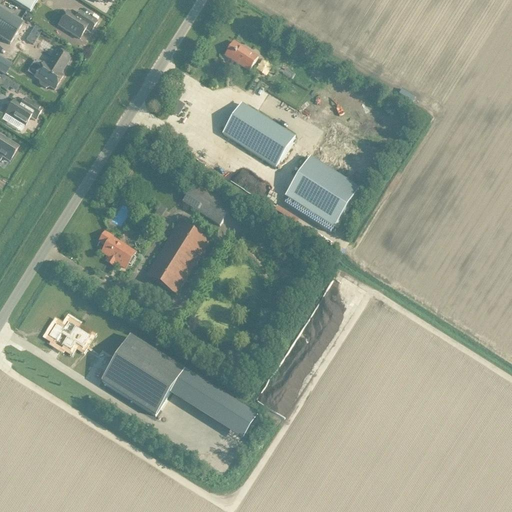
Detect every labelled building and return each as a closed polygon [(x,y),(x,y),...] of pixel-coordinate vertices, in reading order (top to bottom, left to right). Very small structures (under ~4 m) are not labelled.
[(8,0),(29,13),(36,0),(8,0)] [(0,39),(9,45),(21,25),(0,11),(0,39)] [(78,12),(75,18),(65,12),(57,26),(78,39),(84,31),(89,34),(96,23),(78,12)] [(224,56),(248,71),(257,58),(233,42),(224,56)] [(39,82),(38,83),(39,85),(45,89),(47,88),(48,87),(53,91),(62,77),(59,75),(69,59),(56,51),(46,67),(42,64),(33,78),(39,82)] [(275,72),(287,77),(289,71),(278,66),(275,72)] [(22,98),(19,104),(13,101),(5,115),(24,127),(29,118),(34,121),(41,110),(22,98)] [(294,138),(241,105),(222,135),(275,168),(294,138)] [(317,124),(303,152),(346,175),(361,147),(317,124)] [(0,161),(2,158),(8,162),(17,148),(0,137),(0,161)] [(309,159),(284,198),(334,229),(359,190),(309,159)] [(182,203),(219,226),(231,205),(194,183),(182,203)] [(159,208),(149,223),(157,228),(167,212),(159,208)] [(178,224),(145,277),(175,296),(208,243),(178,224)] [(132,257),(135,253),(111,238),(112,237),(104,232),(96,246),(96,247),(99,243),(105,247),(101,254),(107,258),(105,261),(113,266),(115,263),(125,269),(128,265),(130,266),(134,258),(132,257)] [(56,325),(48,338),(70,352),(75,345),(82,350),(90,337),(68,323),(63,330),(56,325)] [(102,384),(155,417),(183,372),(131,339),(102,384)]
